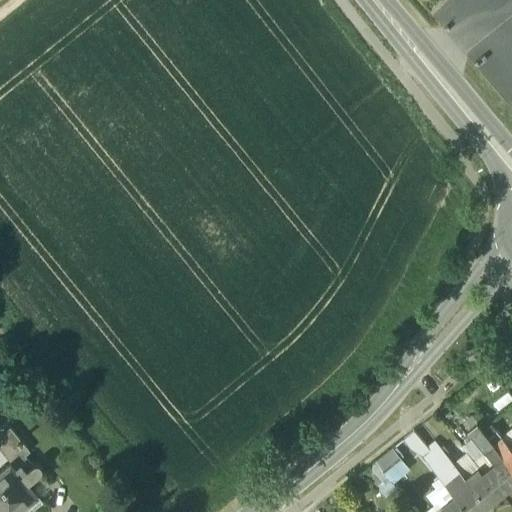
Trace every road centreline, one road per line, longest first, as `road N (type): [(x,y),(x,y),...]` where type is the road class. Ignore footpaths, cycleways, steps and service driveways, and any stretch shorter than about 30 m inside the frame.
road 1 (tertiary): [(257,511),(368,417),(511,262)]
road 2 (secondary): [(511,170),(374,0)]
